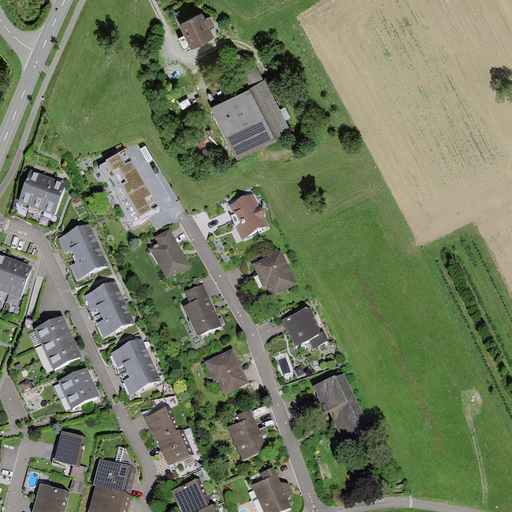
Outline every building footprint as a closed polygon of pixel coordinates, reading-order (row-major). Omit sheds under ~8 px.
[(203,10),(180,21),(185,32),(179,35),(185,47),(214,33),(210,25),(215,22),(211,14),(206,17),(203,10)] [(267,75),(261,78),(250,56),(229,51),(225,61),(236,65),(238,69),(228,73),(237,91),(209,105),(235,157),(288,130),(282,119),(288,116),(283,106),(278,109),(268,87),(272,85),(267,75)] [(160,212),(125,154),(99,170),(134,227),(160,212)] [(31,209),(43,177),(31,173),(19,204),(31,209)] [(43,177),(31,209),(43,213),(55,181),(43,177)] [(55,181),(43,213),(54,217),(66,186),(55,181)] [(269,227),(254,195),(228,207),(232,215),(234,213),(240,226),(237,228),(242,240),(269,227)] [(73,258),(99,247),(89,226),(59,240),(65,254),(70,251),(73,258)] [(190,266),(170,229),(155,237),(159,245),(149,251),(166,280),(190,266)] [(107,266),(99,247),(73,258),(76,265),(70,267),(76,280),(107,266)] [(281,251),(252,265),(263,288),(266,287),(272,297),(298,284),(281,251)] [(0,281),(8,260),(0,256),(0,281)] [(8,260),(0,281),(0,292),(8,295),(20,264),(8,260)] [(20,264),(8,295),(6,303),(18,307),(32,268),(20,264)] [(101,315),(126,304),(116,282),(85,296),(92,310),(97,308),(101,315)] [(222,326),(203,285),(186,293),(191,304),(184,308),(198,337),(222,326)] [(135,324),(126,304),(101,315),(104,322),(98,325),(104,338),(135,324)] [(310,309),(283,322),(296,348),(310,341),(314,350),(327,343),(310,309)] [(34,330),(41,345),(70,332),(63,317),(34,330)] [(76,345),(70,332),(41,345),(47,358),(76,345)] [(126,373),(152,362),(142,341),(112,355),(118,369),(124,366),(126,373)] [(82,358),(76,345),(47,358),(53,372),(82,358)] [(249,385),(233,350),(204,362),(214,384),(218,382),(225,396),(249,385)] [(161,381),(152,362),(126,373),(130,380),(124,382),(129,395),(161,381)] [(305,374),(302,366),(295,370),(299,377),(305,374)] [(58,383),(65,397),(94,384),(87,370),(58,383)] [(371,432),(342,375),(314,389),(330,423),(335,421),(346,444),(371,432)] [(100,398),(94,384),(65,397),(71,411),(100,398)] [(155,443),(158,442),(181,432),(170,408),(145,419),(155,443)] [(268,451),(250,410),(237,416),(240,423),(228,428),(243,462),(268,451)] [(181,432),(158,442),(169,466),(194,455),(183,431),(181,432)] [(87,439),(62,432),(55,462),(74,467),(80,468),(80,467),(87,439)] [(123,465),(127,450),(118,449),(115,463),(123,465)] [(134,469),(101,460),(94,487),(96,488),(127,496),(134,469)] [(80,468),(74,467),(71,478),(84,481),(88,469),(80,467),(80,468)] [(289,485),(280,485),(273,469),(262,474),(265,481),(252,487),(263,511),(284,511),(291,509),(287,499),(293,494),(289,485)] [(85,483),(74,479),(70,491),(82,494),(85,483)] [(180,511),(201,511),(209,509),(197,481),(172,492),(180,511)] [(33,511),(66,511),(72,494),(41,485),(33,511)] [(127,496),(96,488),(89,511),(127,511),(132,497),(127,496)]
